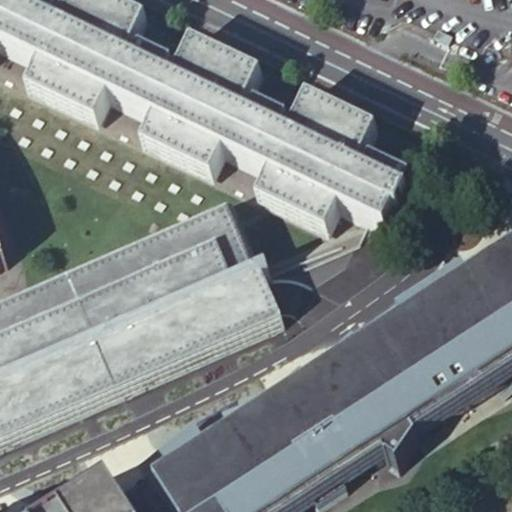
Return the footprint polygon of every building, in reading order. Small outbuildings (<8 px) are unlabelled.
[(381,142),(309,107),(289,151),(283,148),(290,132),(258,115),(250,132),(244,129),(265,86),(194,52),(174,95),(168,93),(175,76),(143,61),(135,76),(130,74),(146,39),(150,30),(87,0),(78,0),(59,40),(52,37),(60,21),(28,5),(20,22),(14,19),(22,0),(0,0),(0,55),(43,77),(114,110),(158,133),(228,166),(273,188),(344,223),(375,237),(386,243),(396,224),(406,203),(412,190),(374,172),(366,188),(360,185),(381,142)] [(59,40),(78,0),(22,0),(14,19),(20,22),(28,5),(60,21),(52,37),(59,40)] [(174,95),(194,52),(182,46),(178,54),(146,39),(130,74),(135,76),(143,61),(175,76),(168,93),(174,95)] [(114,110),(43,77),(31,101),(102,135),(114,110)] [(309,107),(288,97),(265,86),(244,129),(250,132),(258,115),(290,132),(283,148),(289,151),(309,107)] [(228,166),(158,133),(146,157),(216,191),(228,166)] [(425,163),(381,142),(360,185),(366,188),(374,172),(412,190),(425,163)] [(333,246),(344,223),(273,188),(262,213),(333,246)] [(0,322),(0,395),(0,394),(0,355),(222,259),(232,281),(218,287),(223,297),(259,282),(233,222),(0,322)] [(0,453),(286,330),(271,296),(267,286),(273,283),(270,276),(259,282),(223,297),(218,287),(232,281),(222,259),(0,355),(0,394),(0,395),(0,453)] [(364,354),(156,485),(168,505),(171,511),(278,511),(275,504),(297,490),(310,511),(320,511),(343,498),(336,465),(363,448),(377,469),(384,464),(387,469),(397,478),(417,449),(414,445),(511,383),(511,261),(473,286),(460,266),(394,308),(406,328),(364,354)] [(143,465),(155,485),(156,485),(364,354),(349,334),(302,375),(299,370),(252,409),(248,402),(202,441),(192,425),(143,465)] [(124,511),(122,508),(116,511),(114,511),(103,493),(110,490),(107,485),(48,511),(124,511)]
